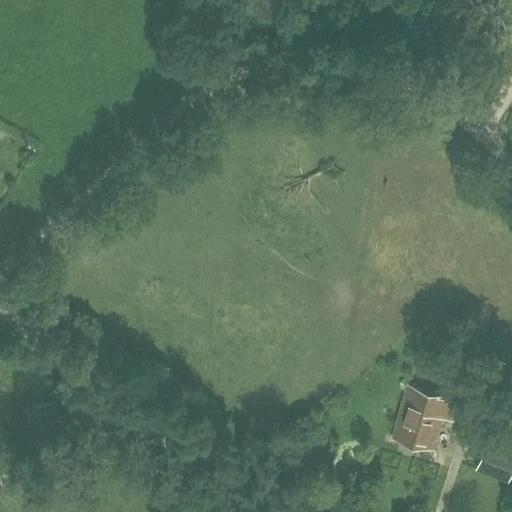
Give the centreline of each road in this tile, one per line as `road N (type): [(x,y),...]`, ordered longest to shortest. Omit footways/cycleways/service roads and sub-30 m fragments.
road 1 (residential): [(511,163),(410,84),(314,68),(252,69),(197,97),(0,268)]
road 2 (unclassified): [(263,511),(0,305)]
